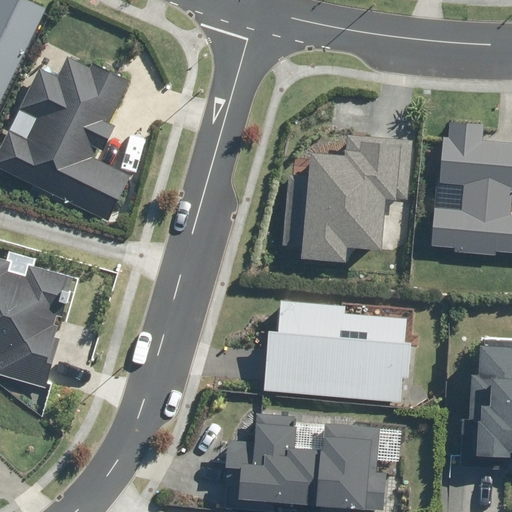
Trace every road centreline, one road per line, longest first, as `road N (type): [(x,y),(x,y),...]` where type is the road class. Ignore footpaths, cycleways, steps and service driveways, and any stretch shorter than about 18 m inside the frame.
road 1 (residential): [(68,511),(109,469),(146,401),(257,0)]
road 2 (residential): [(257,0),(413,35),(511,36)]
